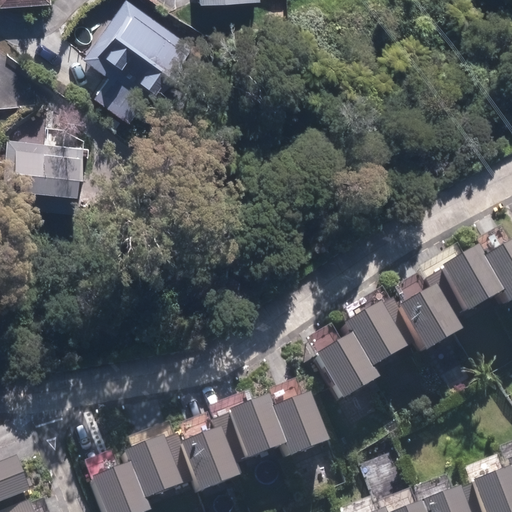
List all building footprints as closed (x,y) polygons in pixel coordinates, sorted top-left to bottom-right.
[(202,47),(128,0),(89,60),(112,74),(97,97),(132,119),(147,96),(163,107),(202,47)] [(85,208),(89,149),(18,144),(13,202),(85,208)] [(511,298),(511,241),(486,256),(505,288),(511,299),(511,298)] [(480,244),(445,263),(470,307),(505,288),(486,256),(480,244)] [(465,326),(440,283),(404,303),(429,346),(465,326)] [(410,344),(385,300),(350,319),(357,331),(375,363),(410,344)] [(357,331),(321,352),(346,395),(382,375),(375,363),(357,331)] [(332,436),(315,390),(277,404),(291,441),(294,450),(332,436)] [(272,392),(235,407),(253,455),(291,441),(277,404),(272,392)] [(244,471),(226,423),(185,438),(202,486),(244,471)] [(187,479),(169,432),(131,446),(136,459),(150,494),(187,479)] [(0,500),(33,488),(20,453),(0,461),(0,459),(0,500)] [(136,459),(98,474),(112,511),(138,511),(155,506),(150,494),(136,459)] [(511,511),(511,462),(476,476),(490,511),(511,511)] [(475,511),(464,482),(426,497),(431,511),(475,511)] [(431,511),(426,497),(389,511),(431,511)] [(39,511),(33,498),(0,511),(44,511),(43,509),(39,511)]
